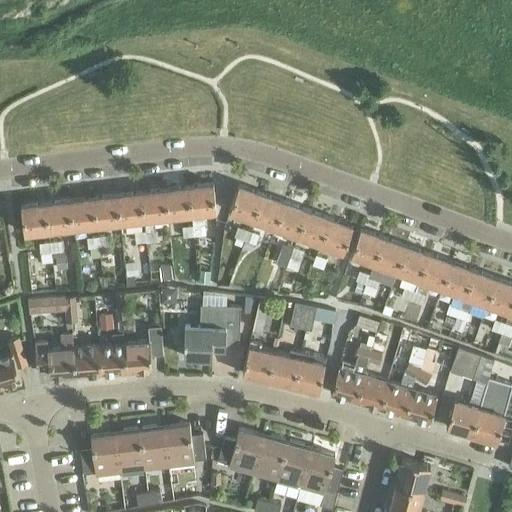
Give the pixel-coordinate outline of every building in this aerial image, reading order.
[(188,184),(191,212),(193,223),(204,222),(203,211),(216,209),(213,182),(188,184)] [(252,218),(262,192),(238,183),(229,210),(252,218)] [(191,212),(188,184),(164,187),(167,215),(191,212)] [(164,187),(140,190),(144,217),(145,229),(156,228),(155,216),(167,215),(164,187)] [(140,190),(117,192),(120,220),(144,217),(140,190)] [(120,220),(117,192),(93,195),(96,223),(120,220)] [(284,200),(262,192),(252,218),(274,227),(284,200)] [(93,195),(69,198),(72,225),(96,223),(93,195)] [(69,198),(45,200),(48,228),(72,225),(69,198)] [(48,228),(45,200),(20,203),(24,231),(48,228)] [(306,208),(284,200),(274,227),(297,235),(306,208)] [(329,216),(306,208),(297,235),(319,243),(329,216)] [(352,224),(329,216),(319,243),(342,251),(352,224)] [(204,222),(193,223),(194,234),(205,232),(204,222)] [(194,234),(193,223),(182,225),(183,235),(194,234)] [(244,238),(248,229),(237,225),(233,235),(235,235),(243,238),(244,238)] [(373,262),(383,235),(360,227),(350,254),(373,262)] [(156,228),(145,229),(146,239),(157,238),(156,228)] [(146,239),(145,229),(134,230),(135,240),(146,239)] [(248,229),(244,239),(254,242),(258,232),(248,229)] [(97,234),(99,245),(110,244),(109,233),(97,234)] [(99,245),(97,234),(86,236),(87,246),(99,245)] [(235,235),(233,242),(240,244),(243,238),(235,235)] [(405,243),(383,235),(373,262),(396,270),(405,243)] [(50,240),(51,250),(62,249),(61,239),(50,240)] [(51,250),(50,240),(39,241),(40,252),(51,250)] [(286,264),(293,245),(282,241),(275,261),(286,264)] [(405,243),(396,270),(403,273),(399,283),(404,284),(414,288),(428,252),(405,243)] [(293,245),(286,264),(296,268),(303,249),(293,245)] [(414,288),(410,298),(421,302),(427,285),(425,285),(427,281),(440,286),(450,260),(428,252),(414,288)] [(322,266),(326,256),(315,253),(312,263),(322,266)] [(66,254),(55,256),(56,267),(67,266),(66,254)] [(134,260),(125,261),(126,274),(134,273),(136,273),(134,260)] [(472,268),(450,260),(440,286),(463,295),(472,268)] [(171,263),(159,264),(161,278),(172,276),(171,263)] [(366,282),(369,272),(358,268),(355,278),(357,279),(366,282)] [(472,268),(463,295),(485,303),(495,276),(472,268)] [(199,269),(198,281),(208,281),(209,269),(199,269)] [(366,282),(363,291),(373,294),(378,280),(380,276),(378,275),(369,272),(366,282)] [(134,273),(126,274),(127,284),(135,283),(134,273)] [(511,281),(495,276),(485,303),(507,311),(511,297),(511,281)] [(357,279),(353,289),(362,292),(363,291),(366,282),(357,279)] [(410,298),(414,288),(404,284),(400,294),(410,298)] [(115,305),(124,304),(123,291),(114,292),(115,305)] [(244,294),(244,312),(250,312),(254,296),(244,294)] [(65,309),(73,308),(73,295),(64,296),(65,309)] [(64,296),(53,297),(54,310),(65,309),(64,296)] [(267,300),(257,297),(250,327),(259,329),(267,300)] [(39,298),(28,298),(29,311),(40,311),(39,298)] [(314,304),(293,300),(290,311),(311,316),(313,310),(314,304)] [(456,314),(459,305),(449,301),(445,311),(456,314)] [(238,347),(240,305),(200,303),(200,324),(183,324),(182,356),(210,356),(210,346),(238,347)] [(125,317),(124,304),(115,305),(116,318),(125,317)] [(470,308),(459,305),(456,314),(459,315),(466,318),(470,308)] [(73,308),(65,309),(65,322),(74,321),(73,308)] [(311,316),(290,311),(287,323),(309,327),(311,316)] [(357,320),(356,324),(375,330),(378,320),(359,314),(357,320)] [(456,314),(452,325),(463,328),(466,318),(459,315),(456,314)] [(494,317),(490,327),(501,331),(504,321),(494,317)] [(511,323),(504,321),(501,331),(511,335),(511,331),(511,323)] [(147,339),(123,341),(125,369),(150,368),(149,354),(162,353),(160,325),(147,326),(147,339)] [(501,331),(497,340),(507,344),(511,335),(501,331)] [(47,367),(47,375),(75,373),(72,345),(71,332),(59,332),(60,345),(47,346),(47,339),(33,340),(34,359),(36,359),(37,368),(47,367)] [(0,385),(20,379),(16,365),(27,362),(19,335),(7,339),(11,351),(6,353),(0,354),(0,385)] [(266,378),(273,349),(260,346),(261,341),(249,338),(241,372),(266,378)] [(123,341),(98,343),(100,371),(125,369),(123,341)] [(100,371),(98,343),(72,345),(75,373),(100,371)] [(366,357),(369,349),(357,345),(354,354),(357,354),(352,369),(337,365),(329,391),(354,399),(362,372),(366,357)] [(489,374),(494,357),(478,352),(457,345),(450,370),(475,377),(487,380),(488,375),(489,374)] [(419,368),(415,375),(425,381),(429,374),(433,361),(430,360),(433,348),(425,346),(422,358),(422,359),(419,368)] [(273,349),(266,378),(292,385),(299,351),(287,348),(286,352),(273,349)] [(369,349),(366,357),(379,361),(381,352),(369,349)] [(326,358),(299,351),(292,385),(318,391),(326,358)] [(410,354),(408,361),(403,368),(399,382),(386,379),(378,405),(404,413),(412,386),(415,375),(419,368),(422,359),(410,354)] [(362,372),(354,399),(378,405),(386,379),(362,372)] [(482,399),(481,399),(471,432),(496,440),(511,386),(511,382),(488,375),(487,380),(482,399)] [(471,432),(481,399),(482,399),(487,380),(475,377),(468,401),(454,397),(445,425),(471,432)] [(436,393),(412,386),(404,413),(428,419),(436,393)] [(164,424),(169,464),(194,461),(193,458),(205,457),(202,432),(190,434),(189,421),(164,424)] [(169,464),(164,424),(139,427),(144,467),(169,464)] [(252,472),(262,433),(238,426),(235,438),(223,435),(217,459),(228,462),(227,465),(252,472)] [(144,467),(139,427),(115,430),(120,470),(144,467)] [(120,470),(115,430),(90,434),(91,446),(80,447),(83,472),(94,470),(95,473),(120,470)] [(286,439),(262,433),(252,472),(275,478),(286,439)] [(310,446),(286,439),(275,478),(299,485),(310,446)] [(334,453),(310,446),(299,485),(323,491),(320,504),(332,507),(342,468),(331,464),(334,453)] [(396,480),(424,488),(431,463),(403,456),(396,480)] [(211,470),(210,482),(219,482),(220,471),(211,470)] [(396,480),(390,505),(416,511),(417,511),(424,488),(396,480)] [(147,490),(149,502),(161,500),(159,488),(147,490)] [(452,500),(454,491),(442,488),(440,496),(452,500)] [(149,502),(147,490),(135,492),(137,505),(149,502)] [(466,494),(454,491),(452,500),(464,503),(466,494)] [(265,511),(268,499),(256,496),(253,508),(265,511)] [(277,511),(280,502),(268,499),(265,511),(267,511),(277,511)]
